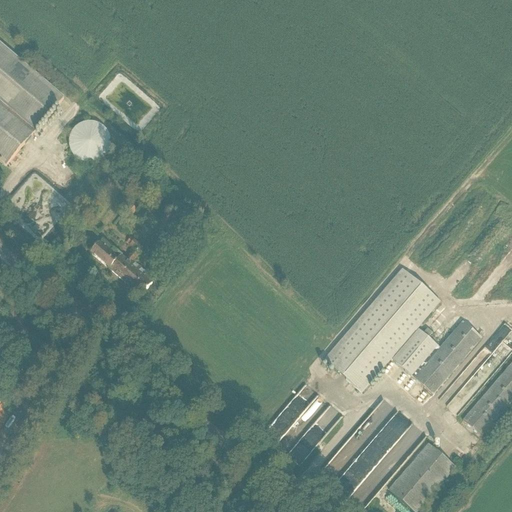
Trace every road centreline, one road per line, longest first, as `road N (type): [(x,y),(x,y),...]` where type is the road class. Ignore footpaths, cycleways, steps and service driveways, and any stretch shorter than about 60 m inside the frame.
road 1 (tertiary): [(92,330),(304,511)]
road 2 (unclassified): [(92,330),(0,464)]
road 3 (tertiary): [(0,251),(92,330)]
